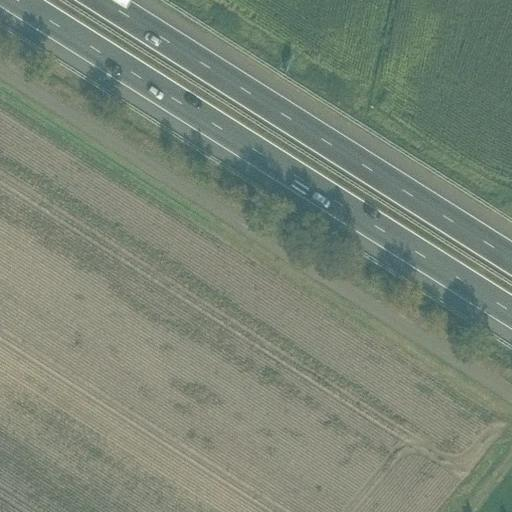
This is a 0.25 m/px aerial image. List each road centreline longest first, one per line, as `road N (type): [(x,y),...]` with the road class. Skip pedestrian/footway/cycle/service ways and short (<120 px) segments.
road 1 (unclassified): [(511,396),(0,69)]
road 2 (motorway): [(8,0),(511,315)]
road 3 (motorway): [(511,257),(104,0)]
